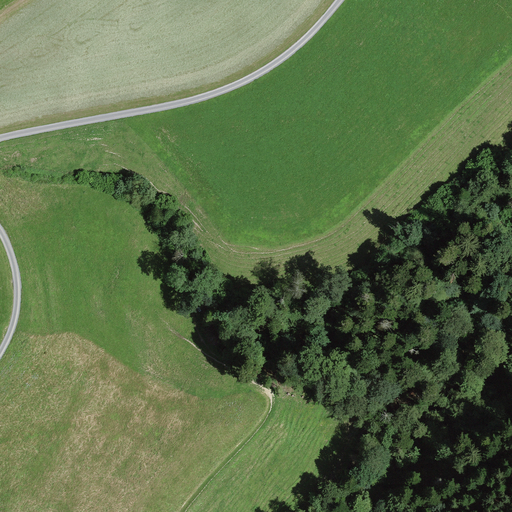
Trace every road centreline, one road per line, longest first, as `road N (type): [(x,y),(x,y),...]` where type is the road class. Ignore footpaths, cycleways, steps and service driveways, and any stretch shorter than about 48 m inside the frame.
road 1 (track): [(0,142),(203,101),(246,84),(285,62),(347,0)]
road 2 (track): [(0,365),(19,325),(21,293),(0,227)]
